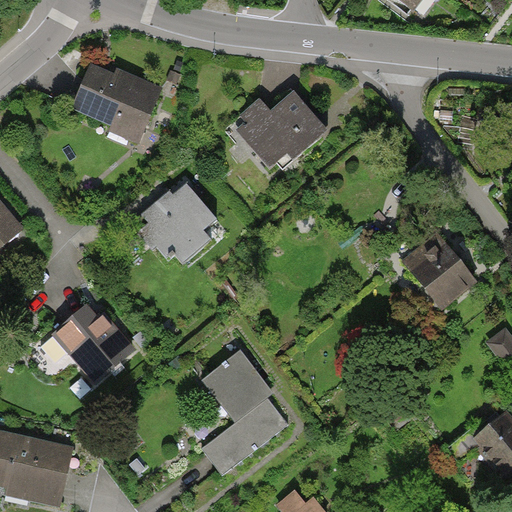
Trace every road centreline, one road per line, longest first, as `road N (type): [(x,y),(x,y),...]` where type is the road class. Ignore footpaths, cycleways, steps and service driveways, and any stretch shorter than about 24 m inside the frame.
road 1 (residential): [(308,40),(511,61)]
road 2 (residential): [(122,0),(188,22),(308,40)]
